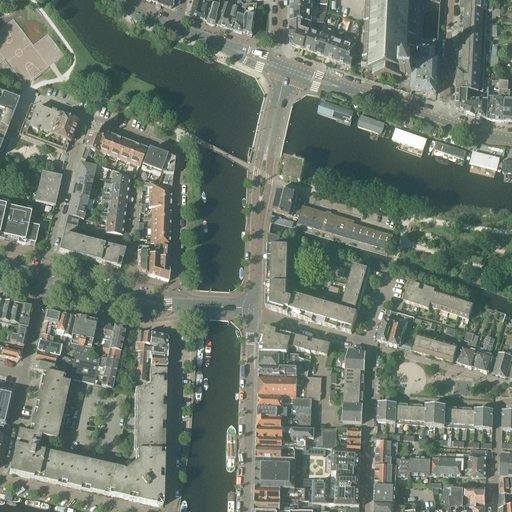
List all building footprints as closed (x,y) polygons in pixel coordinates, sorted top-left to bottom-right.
[(173,0),(159,0),(157,5),(169,10),(170,10),(171,10),(172,9),(173,8),(173,0)] [(402,79),(402,78),(413,78),(413,72),(413,65),(415,0),(365,0),(364,21),(364,35),(363,45),(362,62),(362,70),(373,70),(373,78),(402,79)] [(415,0),(413,65),(413,72),(418,72),(419,39),(421,9),(422,9),(423,3),(441,3),(441,0),(415,0)] [(493,12),(494,2),(461,0),(461,10),(465,11),(489,12),(493,12)] [(203,2),(198,1),(193,1),(189,17),(198,20),(203,2)] [(206,22),(211,5),(212,3),(203,2),(198,20),(206,22)] [(233,32),(237,15),(238,9),(236,6),(232,5),(231,7),(221,4),(220,8),(218,14),(222,15),(219,24),(218,24),(217,26),(233,32)] [(211,5),(206,22),(205,24),(206,25),(213,27),(214,27),(214,26),(217,26),(218,24),(219,24),(222,15),(218,14),(220,8),(211,5)] [(300,6),(291,6),(291,22),(301,23),(302,23),(311,24),(312,5),(300,5),(300,6)] [(244,17),(242,35),(252,38),(256,6),(245,6),(245,11),(244,17)] [(488,21),(489,12),(465,11),(465,13),(464,15),(463,20),(488,21)] [(494,11),(494,19),(498,19),(498,17),(501,17),(502,11),(500,11),(494,11)] [(323,24),(327,13),(317,17),(317,23),(323,24)] [(244,17),(237,15),(233,32),(242,35),(244,17)] [(488,32),(488,21),(463,20),(463,26),(464,28),(464,31),(488,32)] [(301,23),(291,22),(291,30),(290,44),(292,47),(303,51),(310,32),(310,30),(309,30),(308,31),(302,29),(302,23),(301,23)] [(321,35),(310,30),(310,32),(303,51),(314,55),(321,35)] [(487,42),(488,32),(464,31),(464,34),(463,35),(462,41),(487,42)] [(321,35),(314,55),(325,59),(333,39),(321,35)] [(333,39),(325,59),(336,63),(344,43),(333,39)] [(419,39),(418,72),(413,72),(413,78),(412,91),(422,91),(422,94),(437,95),(438,88),(439,82),(438,82),(439,67),(440,60),(437,59),(437,40),(419,39)] [(487,52),(487,42),(462,41),(462,47),(463,48),(463,51),(487,52)] [(344,43),(336,63),(351,68),(355,56),(353,55),(356,47),(344,43)] [(486,62),(487,52),(463,51),(463,54),(462,55),(461,61),(486,62)] [(486,72),(486,62),(461,61),(461,67),(462,68),(462,71),(486,72)] [(485,83),(486,72),(462,71),(458,71),(457,81),(485,83)] [(475,93),(485,94),(485,83),(457,81),(456,108),(457,111),(487,121),(488,102),(474,101),(475,93)] [(488,102),(487,121),(491,123),(503,123),(504,102),(505,93),(510,93),(510,92),(511,92),(511,83),(507,83),(493,82),(489,82),(488,90),(488,102)] [(511,100),(510,101),(510,93),(505,93),(503,123),(511,124),(511,100)] [(0,95),(0,153),(2,154),(8,139),(5,138),(18,102),(0,95)] [(352,124),(356,112),(322,100),(318,112),(352,124)] [(19,134),(19,136),(64,153),(66,153),(69,145),(67,144),(68,142),(70,143),(71,140),(72,139),(77,126),(75,124),(35,109),(30,123),(24,121),(19,134)] [(383,135),(387,123),(362,115),(358,126),(383,135)] [(425,127),(422,133),(429,136),(432,130),(425,127)] [(425,151),(429,139),(399,128),(395,140),(425,151)] [(94,131),(92,131),(85,149),(81,159),(86,161),(90,150),(139,169),(146,150),(94,131)] [(465,161),(468,153),(439,142),(436,149),(465,161)] [(158,187),(172,190),(175,161),(148,151),(141,170),(157,176),(157,174),(159,175),(158,187)] [(499,173),(502,160),(474,154),(471,166),(499,173)] [(305,164),(285,159),(280,180),(301,185),(305,164)] [(77,175),(93,179),(96,168),(80,164),(77,175)] [(317,188),(321,172),(314,171),(311,187),(317,188)] [(106,181),(105,185),(129,188),(130,180),(116,178),(117,174),(112,172),(111,177),(111,181),(106,181)] [(42,173),(40,183),(59,187),(61,177),(51,175),(42,173)] [(93,179),(77,175),(75,186),(91,189),(93,179)] [(40,183),(38,193),(57,197),(59,187),(40,183)] [(172,190),(158,187),(151,185),(143,183),(143,187),(149,189),(148,197),(172,198),(172,190)] [(105,185),(103,193),(128,196),(129,188),(105,185)] [(91,189),(75,186),(72,196),(88,200),(91,189)] [(295,206),(298,195),(278,190),(272,213),(293,217),(300,220),(298,224),(388,251),(392,238),(353,226),(354,223),(303,208),(295,206)] [(55,207),(57,197),(38,193),(36,202),(55,207)] [(126,204),(128,196),(103,193),(101,201),(126,204)] [(88,200),(72,196),(70,207),(86,210),(88,200)] [(172,198),(148,197),(146,197),(146,201),(148,201),(148,202),(148,212),(151,212),(171,213),(172,198)] [(125,213),(126,204),(101,201),(100,205),(108,206),(107,210),(125,213)] [(0,236),(5,238),(9,239),(14,240),(18,241),(24,242),(30,244),(35,245),(39,228),(28,226),(29,223),(30,218),(30,217),(31,213),(0,205),(0,236)] [(70,207),(67,217),(79,220),(83,221),(86,210),(70,207)] [(125,213),(107,210),(107,214),(98,213),(97,216),(97,217),(124,221),(125,213)] [(171,213),(151,212),(150,221),(171,221),(171,213)] [(272,216),(271,221),(272,221),(273,221),(272,223),(291,228),(292,224),(278,220),(278,218),(272,216)] [(79,220),(67,217),(63,237),(74,240),(79,220)] [(124,221),(97,217),(95,225),(100,226),(100,222),(106,222),(106,227),(123,229),(124,221)] [(150,221),(150,229),(171,230),(171,221),(150,221)] [(106,227),(105,230),(95,228),(94,234),(122,237),(123,229),(106,227)] [(171,230),(150,229),(150,238),(170,238),(171,230)] [(267,288),(266,307),(268,310),(288,316),(288,314),(292,315),(292,317),(312,323),(313,321),(317,322),(316,324),(337,330),(338,328),(341,329),(341,331),(352,335),(357,315),(334,309),(324,306),(326,301),(325,300),(326,298),(326,297),(322,296),(321,299),(317,298),(315,303),(300,299),(302,294),(297,292),(293,304),(286,302),(286,289),(291,289),(291,284),(286,284),(287,269),(292,269),(292,259),(287,259),(287,251),(278,251),(278,237),(269,234),(268,234),(268,247),(267,258),(270,258),(269,262),(267,262),(267,284),(269,284),(269,288),(267,288)] [(74,240),(63,237),(58,254),(120,269),(124,252),(74,240)] [(170,247),(170,238),(150,238),(150,243),(147,243),(147,245),(150,245),(150,246),(154,246),(159,246),(163,246),(170,247)] [(154,256),(149,256),(148,277),(158,280),(159,255),(159,246),(154,246),(154,256)] [(143,247),(138,247),(138,272),(140,274),(148,277),(149,256),(149,248),(143,247)] [(159,255),(158,280),(169,282),(170,255),(163,255),(159,255)] [(367,281),(370,271),(354,266),(351,276),(367,281)] [(365,291),(367,281),(351,276),(348,286),(365,291)] [(430,308),(435,292),(410,283),(404,303),(429,311),(430,308)] [(362,301),(365,291),(348,286),(345,296),(362,301)] [(435,292),(430,308),(440,311),(445,295),(435,292)] [(455,298),(445,295),(440,311),(449,314),(455,298)] [(361,302),(345,297),(342,307),(356,311),(356,312),(358,312),(361,302)] [(464,301),(455,298),(449,314),(459,317),(464,301)] [(474,304),(464,301),(459,317),(469,321),(474,304)] [(0,324),(8,327),(13,305),(4,303),(0,321),(0,324)] [(18,329),(20,320),(23,307),(13,305),(8,327),(17,329),(18,329)] [(32,309),(23,307),(20,320),(21,321),(22,320),(24,320),(24,319),(29,320),(30,320),(32,309)] [(46,312),(43,323),(51,325),(50,330),(54,331),(54,329),(58,330),(61,316),(46,312)] [(377,342),(389,346),(396,318),(397,314),(391,312),(390,316),(388,322),(383,321),(378,338),(377,342)] [(54,329),(54,331),(54,332),(56,332),(55,335),(62,337),(59,347),(61,347),(68,317),(61,316),(58,330),(54,329)] [(61,347),(62,347),(63,347),(65,338),(71,339),(76,319),(68,317),(61,347)] [(396,318),(389,346),(399,348),(399,349),(402,349),(402,350),(403,350),(413,353),(414,349),(403,346),(409,322),(403,320),(396,318)] [(27,333),(29,320),(24,319),(24,320),(22,320),(21,321),(20,320),(18,329),(17,329),(17,331),(27,333)] [(71,339),(70,345),(69,349),(76,350),(74,361),(73,366),(70,381),(95,386),(97,377),(99,367),(98,367),(100,361),(100,360),(95,359),(89,358),(91,351),(92,345),(97,323),(89,322),(83,320),(76,319),(71,339)] [(51,325),(43,323),(41,335),(55,339),(55,335),(56,332),(54,332),(54,331),(50,330),(51,325)] [(97,323),(92,345),(91,351),(99,353),(101,340),(102,340),(105,325),(97,323)] [(105,325),(102,340),(106,341),(105,345),(103,345),(103,346),(110,347),(114,327),(105,325)] [(103,346),(102,349),(120,353),(125,331),(123,329),(114,327),(110,347),(103,346)] [(325,345),(322,344),(313,342),(312,346),(308,345),(309,341),(281,334),(281,336),(277,335),(277,333),(264,329),(261,332),(260,338),(265,340),(263,347),(260,346),(260,354),(288,354),(289,348),(305,352),(305,353),(310,354),(311,354),(322,356),(328,358),(328,357),(329,353),(330,348),(331,346),(325,345)] [(5,334),(0,333),(0,342),(3,343),(23,348),(27,333),(17,331),(15,337),(5,334)] [(136,343),(136,344),(144,345),(144,334),(136,333),(136,343)] [(461,347),(457,365),(465,367),(474,336),(474,335),(467,333),(464,342),(468,343),(467,349),(461,347)] [(41,335),(39,342),(53,345),(55,339),(41,335)] [(151,335),(150,347),(152,347),(167,349),(167,341),(165,338),(151,335)] [(414,349),(413,353),(414,353),(421,355),(423,355),(428,339),(418,336),(414,349)] [(474,336),(465,367),(472,370),(478,348),(476,348),(476,347),(479,338),(478,337),(474,336)] [(428,339),(423,355),(425,356),(433,358),(438,342),(428,339)] [(488,343),(480,372),(488,374),(494,356),(489,355),(494,341),(490,340),(489,341),(489,342),(488,343)] [(3,343),(0,342),(0,349),(22,355),(23,348),(3,343)] [(62,347),(61,347),(59,347),(53,345),(39,342),(37,352),(60,357),(62,347)] [(438,342),(433,358),(443,361),(448,344),(438,342)] [(478,348),(472,370),(480,372),(488,343),(485,342),(482,350),(478,348)] [(136,344),(135,353),(138,353),(146,354),(152,354),(152,347),(150,347),(144,346),(144,345),(136,344)] [(448,344),(443,361),(445,362),(452,364),(453,364),(458,347),(448,344)] [(152,347),(152,354),(152,358),(167,359),(167,349),(152,347)] [(22,355),(0,349),(0,357),(18,363),(20,362),(22,355)] [(120,353),(102,349),(101,356),(101,359),(105,359),(105,356),(104,356),(104,354),(108,355),(107,360),(118,362),(120,353)] [(366,355),(349,351),(349,352),(346,360),(346,372),(364,373),(365,373),(365,366),(366,362),(365,362),(366,355)] [(60,357),(37,352),(34,363),(47,366),(47,365),(49,365),(49,364),(55,366),(56,361),(67,363),(67,364),(73,366),(74,361),(60,357)] [(137,367),(137,368),(147,368),(147,367),(147,362),(145,362),(146,354),(138,353),(137,367)] [(146,354),(145,362),(147,362),(147,361),(150,361),(150,367),(150,368),(166,368),(167,359),(152,358),(152,354),(146,354)] [(259,370),(289,370),(289,368),(291,368),(291,366),(289,366),(289,361),(289,355),(288,355),(288,354),(260,354),(259,370)] [(307,370),(309,362),(298,359),(300,355),(289,355),(289,361),(289,366),(291,366),(291,368),(289,368),(289,370),(297,370),(307,370)] [(492,375),(506,379),(511,358),(498,355),(492,375)] [(100,360),(100,361),(103,362),(102,364),(106,364),(105,369),(116,371),(118,362),(107,360),(105,359),(101,359),(100,360)] [(311,362),(309,362),(307,370),(297,370),(297,378),(307,379),(308,372),(311,362)] [(45,375),(44,380),(43,385),(42,388),(40,387),(39,387),(37,397),(29,434),(22,433),(18,448),(15,447),(9,475),(156,508),(163,502),(166,371),(149,371),(149,389),(145,389),(145,392),(137,392),(137,395),(135,452),(127,452),(126,459),(123,462),(117,461),(115,469),(43,453),(43,454),(38,453),(41,438),(57,441),(68,393),(68,390),(69,386),(62,384),(65,370),(54,368),(55,366),(49,364),(49,365),(47,365),(47,366),(34,363),(32,372),(45,375)] [(105,369),(99,367),(97,377),(114,381),(116,371),(105,369)] [(134,367),(133,371),(137,371),(136,375),(146,376),(147,368),(137,368),(137,367),(134,367)] [(297,378),(297,370),(289,370),(259,370),(259,377),(263,377),(297,378)] [(364,381),(364,373),(346,372),(345,380),(364,381)] [(133,379),(133,382),(146,383),(146,376),(136,375),(136,380),(133,379)] [(97,377),(95,386),(112,390),(114,381),(97,377)] [(296,400),(296,389),(297,378),(263,377),(259,377),(258,400),(292,400),(296,400)] [(322,380),(307,379),(297,378),(296,389),(321,390),(322,380)] [(364,390),(364,381),(345,380),(345,389),(364,390)] [(320,401),(321,390),(296,389),(296,400),(312,401),(320,401)] [(363,398),(364,390),(345,389),(344,397),(363,398)] [(0,429),(4,430),(12,395),(0,392),(0,429)] [(363,407),(363,398),(344,397),(344,406),(363,407)] [(283,404),(292,405),(292,400),(258,400),(258,410),(283,410),(283,404)] [(395,425),(396,405),(389,404),(378,404),(377,423),(395,425)] [(402,426),(403,406),(396,405),(395,425),(394,426),(402,426)] [(363,407),(344,406),(343,424),(362,425),(362,418),(363,418),(363,414),(363,407)] [(403,406),(402,426),(409,427),(411,406),(403,406)] [(418,407),(411,406),(409,427),(417,427),(418,407)] [(418,407),(417,427),(424,428),(425,407),(418,407)] [(425,407),(424,428),(434,428),(444,429),(445,409),(445,408),(439,408),(439,407),(431,407),(425,407)] [(445,409),(444,429),(451,429),(453,409),(445,409)] [(453,409),(451,429),(459,430),(460,410),(453,409)] [(291,415),(292,410),(283,410),(258,410),(258,411),(257,412),(257,417),(258,419),(291,420),(291,415)] [(467,410),(460,410),(459,430),(466,430),(467,410)] [(475,411),(467,410),(466,430),(475,431),(475,430),(474,430),(475,411)] [(475,410),(475,411),(474,430),(475,430),(492,431),(492,412),(485,411),(475,410)] [(511,432),(511,413),(502,412),(502,432),(511,432)] [(289,423),(291,423),(291,420),(258,419),(258,430),(282,430),(282,425),(289,425),(289,423)] [(322,450),(323,431),(314,431),(311,431),(297,430),(282,430),(258,430),(257,440),(283,440),(284,433),(291,433),(291,440),(296,440),(306,441),(306,449),(307,449),(311,450),(312,450),(314,450),(318,450),(322,450)] [(336,430),(336,431),(336,436),(347,437),(347,438),(361,438),(361,431),(336,430)] [(335,451),(336,444),(336,436),(336,431),(323,431),(322,450),(326,451),(332,451),(335,451)] [(362,438),(361,438),(347,438),(347,437),(336,436),(336,444),(337,444),(337,443),(340,443),(341,440),(347,440),(347,445),(361,446),(362,438)] [(291,440),(283,440),(257,440),(257,448),(295,449),(306,449),(306,441),(296,440),(291,440)] [(376,451),(397,452),(398,444),(391,444),(391,443),(376,443),(376,451)] [(361,453),(361,446),(347,445),(347,449),(342,448),(342,449),(340,449),(340,448),(337,448),(337,444),(336,444),(335,451),(361,453)] [(295,452),(295,449),(257,448),(257,452),(256,453),(256,456),(257,458),(256,460),(296,461),(295,452)] [(361,455),(361,453),(335,451),(332,451),(331,473),(337,474),(336,498),(335,507),(359,508),(360,490),(360,480),(357,480),(358,474),(360,475),(360,474),(360,473),(360,468),(360,466),(361,461),(361,460),(360,460),(361,455)] [(376,451),(376,459),(397,460),(397,452),(376,451)] [(511,451),(502,452),(501,479),(511,479),(511,451)] [(430,460),(430,478),(438,478),(438,455),(430,454),(430,460)] [(446,478),(447,455),(438,455),(438,478),(446,478)] [(454,479),(455,455),(447,455),(446,478),(454,479)] [(463,456),(455,455),(454,479),(462,479),(463,474),(463,471),(463,463),(463,456)] [(463,456),(463,463),(486,464),(486,457),(469,456),(463,456)] [(397,460),(376,459),(375,466),(396,467),(397,460)] [(411,459),(411,461),(410,477),(420,477),(420,459),(411,459)] [(420,459),(420,477),(430,478),(430,460),(420,459)] [(295,490),(295,481),(296,461),(256,460),(255,489),(295,490)] [(396,477),(396,478),(410,479),(410,477),(411,461),(397,460),(396,467),(396,477)] [(486,464),(463,463),(463,471),(468,471),(485,472),(486,464)] [(396,467),(375,466),(375,477),(396,477),(396,467)] [(468,471),(468,479),(485,480),(485,472),(468,471)] [(396,477),(375,477),(374,487),(395,488),(396,478),(396,477)] [(300,490),(300,491),(309,491),(314,491),(314,484),(314,481),(303,481),(301,481),(300,490)] [(511,482),(500,482),(500,498),(505,498),(505,504),(511,503),(511,482)] [(330,498),(331,485),(314,484),(314,491),(313,507),(324,507),(330,508),(330,498)] [(395,500),(395,498),(395,494),(395,490),(395,488),(374,488),(374,489),(374,493),(374,497),(374,504),(395,505),(395,500)] [(295,490),(255,489),(255,500),(309,502),(309,491),(300,491),(300,490),(295,490)] [(450,511),(449,493),(443,493),(443,490),(441,490),(440,490),(440,494),(440,498),(444,497),(445,511),(450,511)] [(463,511),(463,509),(461,509),(459,501),(462,501),(463,491),(448,490),(443,490),(443,493),(449,493),(450,511),(460,511),(461,511),(463,511)] [(484,511),(485,491),(463,491),(462,501),(459,501),(461,509),(463,509),(471,509),(471,511),(484,511)] [(395,505),(394,511),(402,511),(403,511),(405,510),(405,505),(404,499),(399,500),(395,500),(395,505)] [(309,502),(255,500),(255,511),(280,511),(309,511),(309,505),(309,502)]
